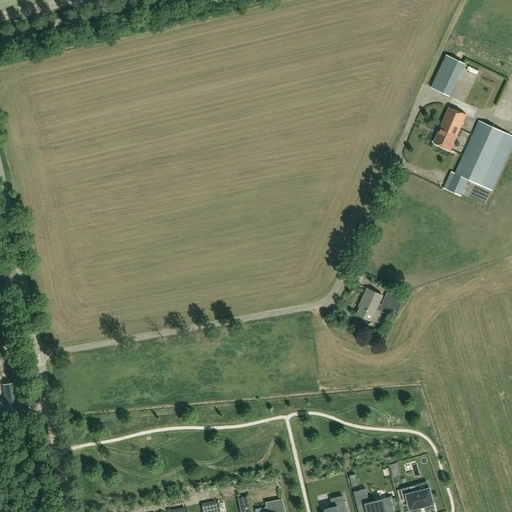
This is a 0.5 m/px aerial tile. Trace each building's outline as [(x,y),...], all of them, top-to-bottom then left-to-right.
[(446,52),(434,86),(454,94),(466,59),(446,52)] [(485,108),(499,71),(475,62),(462,99),(485,108)] [(450,150),(466,115),(449,107),(433,142),(450,150)] [(511,145),(511,135),(479,120),(455,173),(451,171),(444,188),(461,196),(468,179),(492,190),(511,145)] [(371,321),(379,303),(382,295),(367,288),(361,303),(363,303),(357,315),(371,321)] [(2,385),(6,409),(18,407),(14,383),(2,385)] [(390,511),(388,501),(396,499),(391,482),(383,484),(386,498),(361,504),(362,511),(390,511)] [(433,504),(429,489),(416,492),(415,486),(397,490),(401,503),(408,501),(411,509),(419,507),(419,508),(425,506),(433,504)] [(347,511),(344,501),(341,502),(340,496),(331,499),(333,507),(324,509),(325,511),(347,511)] [(266,504),(267,511),(283,511),(282,501),(266,504)] [(205,502),(204,511),(219,511),(219,502),(205,502)]
